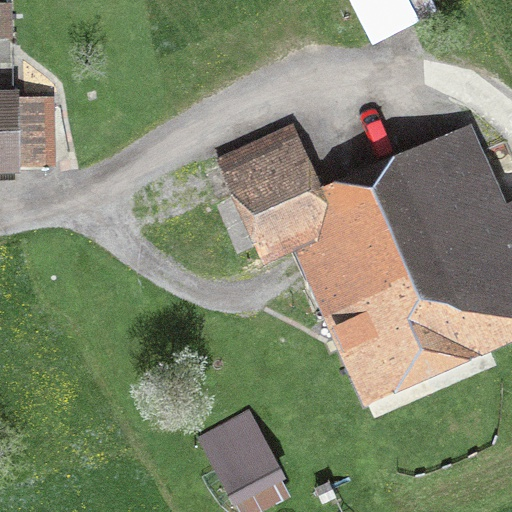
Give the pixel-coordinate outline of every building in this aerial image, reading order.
[(6,0),(0,0),(0,34),(9,34),(6,0)] [(404,0),(349,0),(373,47),(417,25),(404,0)] [(0,169),(15,169),(15,161),(44,160),(43,104),(13,104),(13,96),(0,96),(0,169)] [(360,389),(488,333),(494,346),(511,336),(511,265),(497,272),(485,245),(511,233),(511,230),(466,126),(358,174),(368,196),(330,214),(289,130),(216,166),(232,200),(242,195),(266,242),(289,232),(313,285),(301,290),(313,317),(325,312),(360,389)] [(218,469),(232,496),(276,472),(262,446),(218,469)]
